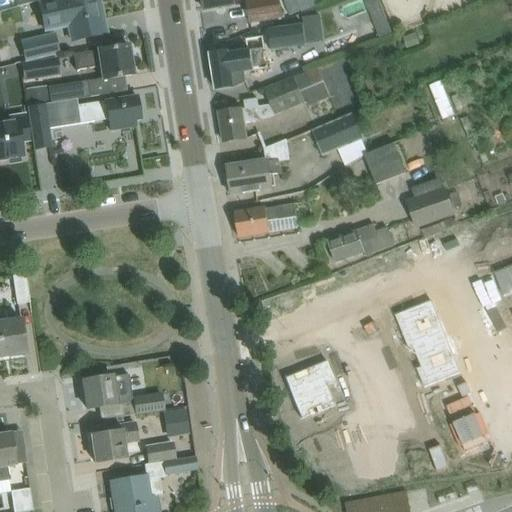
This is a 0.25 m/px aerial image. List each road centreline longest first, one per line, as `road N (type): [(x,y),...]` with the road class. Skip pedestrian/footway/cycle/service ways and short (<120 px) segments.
road 1 (tertiary): [(236,432),(201,204)]
road 2 (tertiary): [(201,204),(167,0)]
road 3 (unclassified): [(0,235),(201,204)]
road 4 (residential): [(0,397),(44,390),(62,511)]
